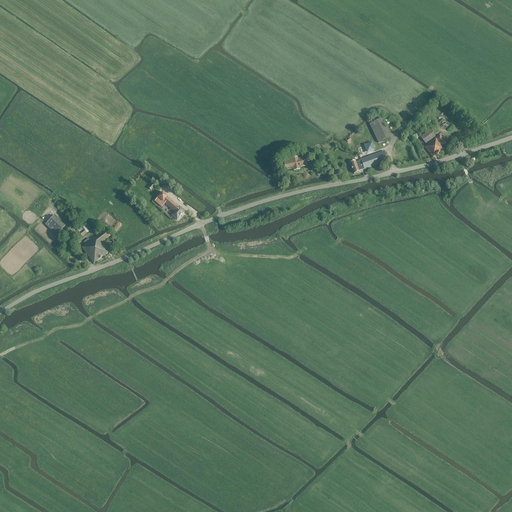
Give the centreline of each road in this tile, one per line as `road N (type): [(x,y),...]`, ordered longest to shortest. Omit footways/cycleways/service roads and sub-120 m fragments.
road 1 (tertiary): [(0,312),(224,215),(511,138)]
road 2 (track): [(205,235),(211,252),(163,284),(0,356)]
road 3 (track): [(342,236),(291,259),(211,252)]
